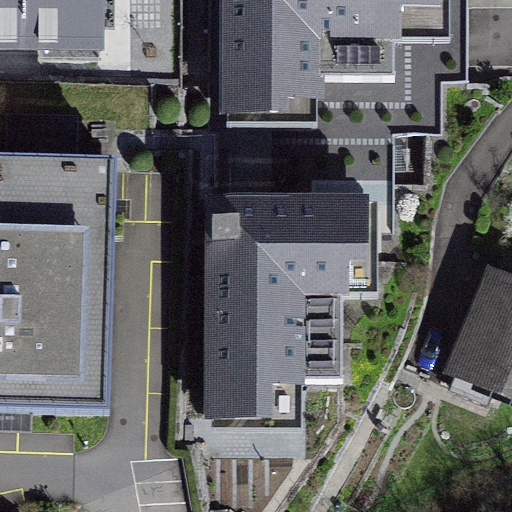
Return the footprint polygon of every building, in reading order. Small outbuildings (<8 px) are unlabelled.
[(105,0),(0,0),(0,74),(105,76),(105,0)] [(441,0),(225,0),(224,135),(320,136),(320,50),(441,51),(441,0)] [(124,176),(0,171),(0,418),(117,422),(124,176)] [(362,209),(192,209),(195,431),(285,431),(283,303),(360,302),(362,209)] [(511,288),(494,280),(444,386),(511,417),(511,288)]
